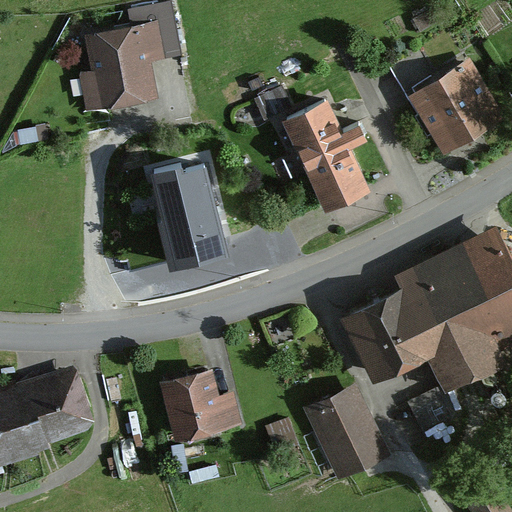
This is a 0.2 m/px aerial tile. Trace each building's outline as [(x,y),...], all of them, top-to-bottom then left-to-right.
[(170,25),(104,35),(116,106),(168,98),(162,62),(176,60),(170,25)] [(465,64),(409,94),(441,152),(496,122),(465,64)] [(320,94),(273,114),(310,201),(357,181),(320,94)] [(183,157),(151,165),(173,254),(227,241),(207,156),(184,162),(183,157)] [(390,291),(349,312),(380,372),(418,352),(438,391),(511,352),(511,281),(485,230),(385,282),(390,291)] [(215,359),(168,371),(181,425),(228,414),(215,359)] [(74,365),(0,387),(0,452),(92,425),(74,365)] [(351,388),(315,406),(350,478),(387,460),(351,388)] [(508,511),(492,486),(464,503),(469,511),(508,511)]
